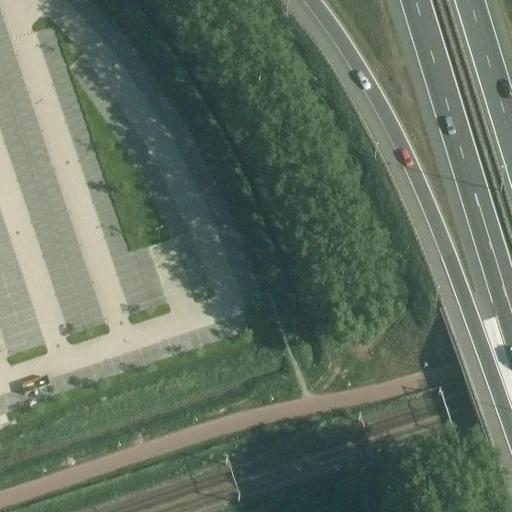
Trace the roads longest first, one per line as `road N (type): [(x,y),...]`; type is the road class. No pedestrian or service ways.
road 1 (motorway): [(307,0),(406,164),(511,433)]
road 2 (motorway): [(411,0),(511,309)]
road 3 (motorway): [(511,146),(466,0)]
